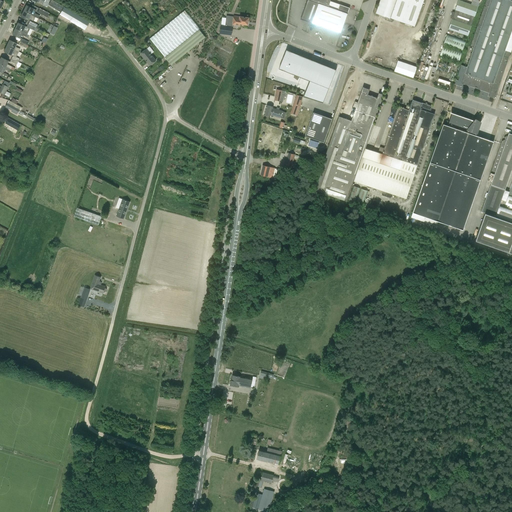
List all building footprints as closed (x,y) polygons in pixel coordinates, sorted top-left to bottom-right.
[(59,14),(70,21),(85,30),(89,22),(64,7),(51,0),(50,0),(50,1),(49,5),(61,12),(59,14)] [(350,8),(340,4),(330,1),(330,0),(307,0),(301,19),(310,22),(310,24),(311,26),(315,27),(316,25),(341,33),(350,8)] [(380,0),(376,13),(390,18),(414,26),(416,22),(423,0),(380,0)] [(458,0),(449,28),(468,35),(478,7),(458,0)] [(494,98),(496,95),(508,60),(510,52),(505,50),(511,29),(511,0),(486,0),(470,46),(474,47),(467,67),(461,65),(458,76),(460,76),(458,80),(456,80),(455,84),(462,87),(463,84),(490,93),(489,96),(494,98)] [(26,5),(23,11),(35,17),(39,19),(40,16),(31,12),(33,9),(26,5)] [(37,13),(47,18),(49,13),(39,8),(37,13)] [(200,29),(185,10),(150,39),(165,57),(164,58),(166,59),(171,65),(196,45),(206,37),(199,30),(200,29)] [(33,21),(34,20),(35,17),(23,11),(20,17),(27,20),(28,19),(33,21)] [(249,18),(234,16),(233,17),(226,16),(225,26),(221,25),(220,33),(232,35),(232,29),(233,27),(232,27),(233,24),(237,25),(243,26),(244,24),(248,25),(249,18)] [(26,27),(24,26),(18,23),(15,29),(27,34),(28,32),(29,29),(34,31),(35,28),(28,24),(26,27)] [(20,34),(25,37),(26,37),(27,34),(15,29),(12,34),(19,38),(20,34)] [(443,44),(462,51),(466,40),(447,34),(443,44)] [(14,47),(16,43),(9,40),(6,46),(18,52),(19,49),(14,47)] [(459,62),(462,51),(443,45),(439,56),(459,62)] [(6,46),(4,52),(10,55),(11,55),(12,56),(16,57),(17,54),(18,52),(6,46)] [(146,49),(140,54),(150,66),(156,60),(146,49)] [(303,96),(323,103),(336,70),(285,49),(277,68),(310,81),(303,96)] [(6,64),(7,61),(1,57),(0,59),(0,64),(10,69),(11,67),(6,64)] [(398,60),(394,71),(413,78),(417,67),(398,60)] [(0,75),(6,78),(8,75),(2,72),(4,69),(9,71),(10,69),(0,64),(0,75)] [(355,109),(353,114),(351,120),(339,116),(325,157),(358,168),(365,148),(367,142),(384,95),(379,93),(377,97),(368,94),(369,89),(363,87),(357,102),(355,101),(352,108),(355,109)] [(285,91),(282,90),(277,89),(275,100),(283,102),(285,91)] [(300,106),(303,97),(297,95),(293,104),(300,106)] [(413,100),(410,106),(407,105),(406,109),(398,106),(382,154),(365,148),(358,168),(410,186),(434,114),(430,112),(432,106),(427,104),(427,103),(426,103),(425,103),(425,104),(422,103),(413,100)] [(297,116),(300,106),(293,104),(290,113),(297,116)] [(264,115),(270,117),(271,115),(282,118),(284,112),(273,108),(273,107),(267,105),(264,115)] [(313,112),(305,136),(324,142),(332,119),(313,112)] [(489,140),(493,128),(494,128),(494,127),(479,122),(479,124),(475,122),(475,121),(452,113),(451,113),(452,113),(448,122),(467,129),(466,132),(443,124),(430,162),(410,217),(435,226),(437,221),(462,230),(477,187),(480,180),(493,142),(494,141),(489,140)] [(501,200),(505,190),(511,169),(511,133),(511,134),(509,133),(507,136),(504,137),(505,139),(502,141),(491,172),(495,173),(481,211),(485,213),(495,216),(499,206),(501,200)] [(295,154),(288,153),(284,170),(291,171),(294,158),(295,155),(295,154)] [(353,181),(358,168),(325,157),(314,189),(347,201),(354,181),(353,181)] [(261,174),(271,177),(275,178),(277,169),(274,168),(263,166),(261,174)] [(353,181),(354,181),(382,191),(381,194),(382,195),(390,198),(392,197),(393,194),(406,198),(410,186),(358,168),(353,181)] [(368,191),(354,186),(349,200),(363,205),(368,191)] [(122,199),(119,209),(116,216),(124,219),(130,202),(122,199)] [(495,216),(511,222),(511,210),(499,206),(495,216)] [(98,225),(101,216),(77,208),(74,216),(98,225)] [(511,222),(495,216),(485,213),(475,240),(511,252),(511,222)] [(105,287),(98,284),(100,277),(95,275),(91,288),(103,293),(103,292),(104,292),(106,291),(106,290),(106,289),(106,288),(105,288),(105,287)] [(84,307),(90,290),(84,288),(78,305),(84,307)] [(241,377),(241,376),(232,375),(230,385),(239,387),(239,386),(251,388),(252,379),(241,377)] [(267,452),(259,450),(257,459),(279,464),(282,451),(268,448),(267,452)] [(260,481),(271,484),(272,481),(280,483),(281,478),(273,476),(274,475),(262,472),(260,481)] [(263,495),(256,493),(252,507),(268,511),(273,492),(264,490),(263,495)]
